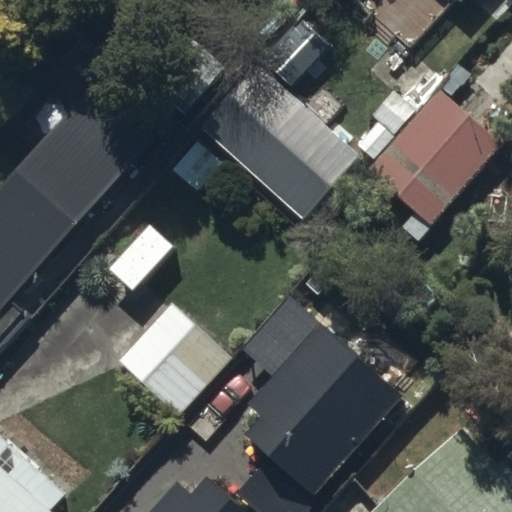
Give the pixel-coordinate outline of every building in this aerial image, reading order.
[(440,0),(462,20),(479,0),(440,0)] [(256,63),(200,125),(304,218),(359,157),(256,63)] [(101,91),(0,201),(0,346),(172,155),(101,91)] [(505,159),(438,102),(370,181),(438,238),(505,159)] [(176,194),(151,218),(192,260),(216,236),(176,194)] [(173,256),(151,237),(111,282),(133,302),(173,256)] [(232,368),(170,315),(118,376),(181,429),(232,368)] [(325,324),(253,407),(267,419),(248,440),(318,502),(409,398),(325,324)] [(393,511),(511,511),(511,497),(463,446),(393,511)] [(0,511),(62,511),(67,507),(3,450),(0,453),(0,511)] [(196,495),(182,482),(152,511),(254,511),(216,474),(196,495)]
